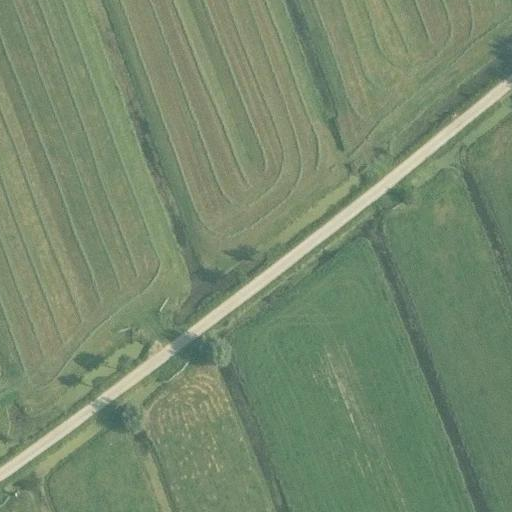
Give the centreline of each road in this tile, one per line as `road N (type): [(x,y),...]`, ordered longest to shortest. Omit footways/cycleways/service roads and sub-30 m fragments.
road 1 (track): [(0,479),(511,85)]
road 2 (track): [(148,313),(170,354),(223,511)]
